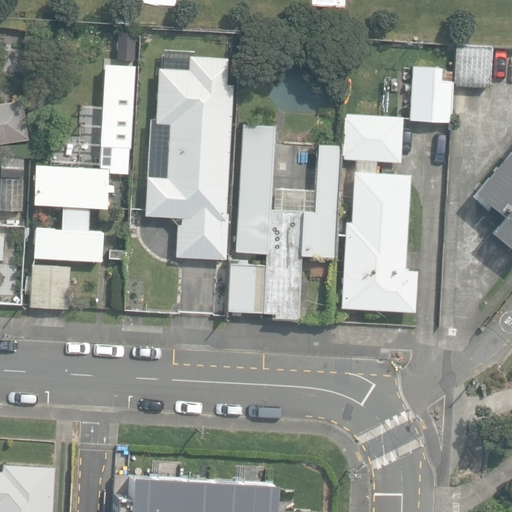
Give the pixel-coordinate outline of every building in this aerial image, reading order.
[(488,45),(452,42),(450,84),(486,86),(488,45)] [(173,223),(171,255),(222,258),(224,211),(221,211),(229,83),(222,83),(223,56),(184,54),(184,68),(153,66),(150,122),(165,123),(162,175),(142,174),(140,213),(168,215),(173,223)] [(99,62),(94,144),(96,144),(94,166),(105,166),(105,171),(124,172),(126,147),(127,147),(132,64),(99,62)] [(438,66),(408,65),(406,118),(446,120),(448,79),(438,78),(438,66)] [(20,99),(0,101),(0,142),(26,139),(20,99)] [(339,219),(334,306),(410,310),(413,268),(400,267),(406,172),(373,170),(374,159),(397,160),(400,115),(383,114),(384,101),(355,99),(355,113),(342,112),(339,157),(352,158),(352,169),(349,169),(346,220),(339,219)] [(244,258),(224,257),(221,308),(270,312),(269,315),(293,317),(298,253),(305,254),(305,257),(316,257),(317,255),(328,255),(336,142),(313,141),(311,187),(267,185),(270,124),(238,122),(231,250),(261,251),(261,263),(244,263),(244,258)] [(511,146),(474,193),(505,216),(490,233),(511,249),(511,146)] [(0,175),(20,176),(21,157),(0,156),(0,175)] [(30,225),(28,255),(98,259),(99,229),(83,228),(85,205),(101,206),(103,190),(112,191),(112,183),(104,183),(105,171),(105,166),(94,166),(31,163),(28,201),(58,203),(56,227),(30,225)] [(20,177),(0,176),(0,208),(20,210),(20,177)] [(68,266),(28,263),(25,305),(65,307),(68,266)] [(0,511),(48,511),(51,464),(0,461),(0,511)] [(258,511),(260,472),(116,465),(115,501),(107,501),(106,511),(258,511)]
